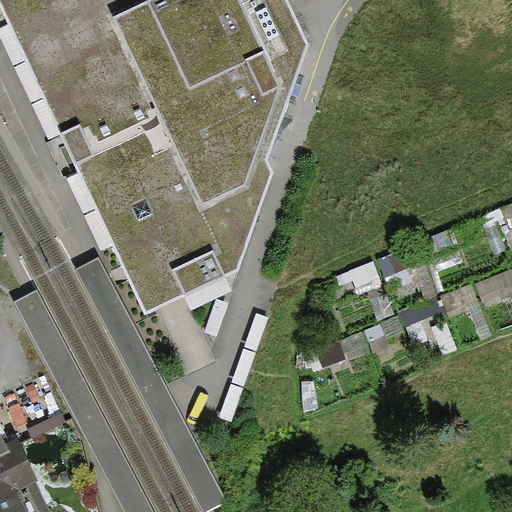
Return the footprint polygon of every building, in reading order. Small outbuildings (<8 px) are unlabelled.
[(0,0),(0,9),(147,320),(157,315),(185,374),(213,361),(187,304),(239,280),(273,182),(269,169),(311,51),(285,0),(0,0)] [(353,267),(360,289),(383,282),(376,259),(353,267)] [(204,511),(214,507),(225,501),(98,260),(74,273),(200,511),(204,511)] [(22,296),(14,300),(96,458),(123,511),(153,511),(37,288),(22,296)] [(362,330),(340,340),(348,357),(370,348),(362,330)] [(0,436),(0,461),(10,457),(6,448),(0,436)] [(0,511),(52,511),(18,442),(6,448),(10,457),(0,461),(0,511)]
